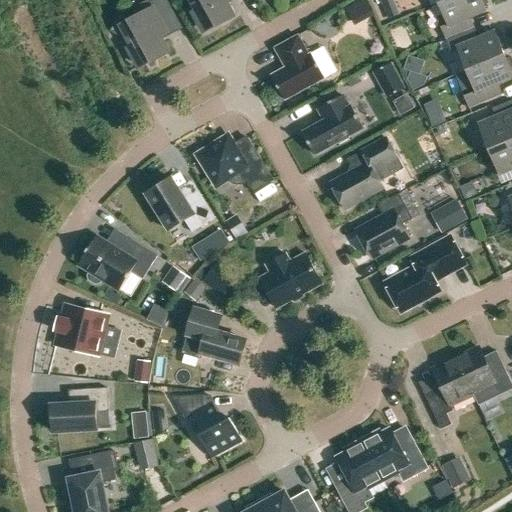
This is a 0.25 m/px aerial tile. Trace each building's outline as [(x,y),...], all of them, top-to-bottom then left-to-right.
[(120,14),(110,31),(132,45),(133,47),(129,49),(138,66),(142,63),(142,64),(151,59),(151,60),(167,52),(159,37),(178,27),(162,0),(153,0),(141,7),(145,14),(131,21),(120,14)] [(216,24),(232,16),(224,2),(227,0),(191,0),(198,12),(194,14),(203,30),(207,28),(216,23),(216,24)] [(361,0),(352,0),(341,6),(342,7),(350,23),(369,13),(361,0)] [(437,18),(446,39),(469,30),(464,18),(484,10),(485,13),(486,12),(483,5),(488,3),(486,0),(446,0),(439,3),(444,15),(437,18)] [(462,58),(467,70),(504,55),(502,51),(507,49),(501,36),(497,37),(494,30),(493,30),(494,33),(474,41),(469,30),(446,39),(455,61),(462,58)] [(272,75),(285,100),(325,79),(312,54),(309,56),(299,36),(276,48),(283,62),(284,62),(287,67),(272,75)] [(331,72),(343,66),(330,40),(318,46),(331,72)] [(460,87),(469,108),(497,97),(492,85),(511,77),(511,74),(511,72),(511,71),(511,61),(510,57),(505,58),(504,55),(467,70),(472,82),(460,87)] [(390,64),(374,73),(388,97),(404,89),(390,64)] [(407,94),(393,102),(400,116),(414,108),(407,94)] [(317,109),(324,121),(302,133),(314,154),(337,142),(338,144),(349,138),(347,136),(363,128),(351,106),(349,107),(342,95),(317,109)] [(492,148),(511,139),(511,100),(492,108),(497,120),(487,124),(488,125),(483,127),(492,148)] [(443,110),(429,116),(434,127),(447,122),(443,110)] [(229,143),(223,142),(222,140),(197,155),(212,180),(223,173),(225,176),(230,182),(233,185),(240,185),(243,184),(247,182),(254,193),(274,180),(247,138),(235,146),(232,141),(229,143)] [(330,183),(334,191),(334,194),(337,201),(341,202),(345,209),(383,188),(380,182),(395,173),(389,163),(397,158),(386,138),(362,151),(368,162),(330,183)] [(511,165),(511,139),(492,148),(500,169),(505,167),(506,168),(511,165)] [(185,221),(192,233),(215,218),(201,194),(187,203),(171,179),(169,180),(168,177),(157,185),(157,186),(146,195),(169,230),(185,221)] [(473,182),(460,187),(466,201),(476,197),(479,195),(473,182)] [(398,194),(377,205),(383,216),(356,230),(372,258),(409,238),(394,210),(404,205),(398,194)] [(247,229),(238,215),(227,223),(235,236),(247,229)] [(220,231),(208,239),(215,251),(228,243),(220,231)] [(501,248),(496,234),(485,238),(491,252),(501,248)] [(398,307),(401,312),(440,291),(435,281),(466,264),(451,236),(411,258),(416,267),(385,283),(388,288),(386,293),(394,306),(398,307)] [(95,285),(100,284),(102,280),(119,291),(131,272),(143,279),(158,256),(131,239),(122,253),(96,237),(78,265),(89,273),(87,276),(89,280),(95,285)] [(266,264),(271,273),(260,278),(276,308),(322,284),(306,254),(290,262),(285,254),(266,264)] [(203,280),(222,295),(237,276),(218,261),(203,280)] [(164,283),(175,291),(186,276),(175,268),(164,283)] [(187,291),(196,298),(205,287),(196,280),(187,291)] [(55,330),(60,331),(56,345),(75,350),(77,354),(86,356),(90,354),(98,356),(105,327),(108,315),(100,314),(66,305),(62,319),(58,318),(55,330)] [(166,313),(155,308),(150,320),(161,325),(166,313)] [(201,353),(239,364),(246,341),(217,332),(222,317),(195,309),(188,335),(205,340),(201,353)] [(456,358),(473,395),(478,405),(491,399),(511,389),(511,382),(504,367),(491,373),(479,347),(456,358)] [(425,395),(441,429),(452,424),(447,414),(453,411),(451,405),(473,395),(456,358),(432,370),(440,385),(438,389),(425,395)] [(136,381),(146,383),(149,362),(139,361),(136,381)] [(53,422),(53,432),(97,430),(96,413),(109,412),(108,388),(81,389),(82,403),(52,405),(52,408),(48,408),(49,422),(53,422)] [(199,435),(212,458),(243,441),(230,418),(223,422),(216,408),(211,409),(210,396),(174,398),(186,419),(193,415),(203,433),(199,435)] [(163,410),(152,412),(153,419),(164,418),(163,410)] [(148,437),(147,421),(133,423),(134,439),(148,437)] [(362,441),(382,478),(398,470),(403,481),(427,470),(415,447),(403,453),(391,430),(382,434),(380,431),(362,441)] [(337,487),(350,511),(356,511),(366,507),(363,502),(372,497),(366,487),(382,478),(362,441),(345,449),(346,452),(338,457),(350,480),(337,487)] [(156,465),(152,449),(137,452),(141,469),(156,465)] [(90,474),(69,479),(75,509),(71,510),(71,511),(108,511),(102,482),(116,479),(114,471),(118,470),(114,451),(87,457),(90,474)] [(469,476),(458,454),(439,463),(450,485),(469,476)] [(271,493),(259,501),(264,511),(320,511),(315,502),(297,511),(296,511),(285,491),(274,497),(271,493)] [(264,511),(259,501),(246,507),(248,511),(246,511),(264,511)]
